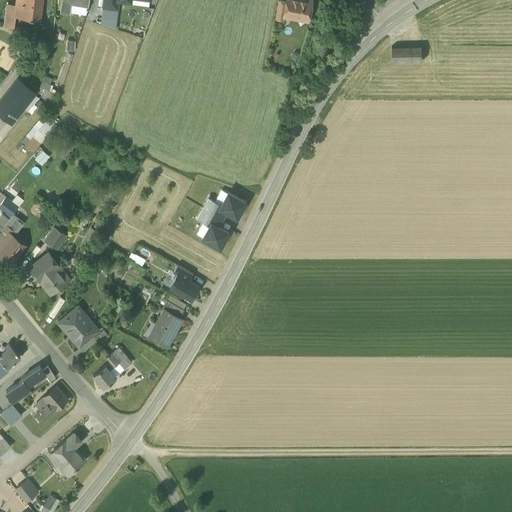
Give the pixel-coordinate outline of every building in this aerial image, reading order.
[(40,0),(16,0),(16,3),(15,13),(39,16),(40,0)] [(60,0),(59,9),(69,10),(71,1),(71,0),(60,0)] [(285,0),(276,0),(274,14),(283,16),(284,13),(283,13),(285,0)] [(310,0),(285,0),(283,13),(284,13),(307,17),(310,0)] [(16,3),(5,1),(3,23),(14,24),(15,13),(16,3)] [(422,43),(392,44),(392,56),(422,56),(422,43)] [(40,82),(49,85),(52,76),(43,73),(40,82)] [(34,89),(19,77),(12,85),(27,97),(33,90),(34,89)] [(54,89),(39,83),(36,89),(51,95),(54,89)] [(27,97),(12,85),(0,101),(0,109),(11,118),(22,104),(27,97)] [(27,97),(22,104),(26,108),(38,93),(33,90),(27,97)] [(46,114),(42,120),(51,128),(56,122),(46,114)] [(26,143),(33,149),(51,128),(42,120),(39,118),(21,139),(26,143)] [(26,143),(21,139),(17,144),(22,148),(26,143)] [(41,160),(48,152),(41,148),(35,156),(41,160)] [(218,204),(225,208),(235,214),(244,198),(227,188),(219,201),(218,204)] [(18,203),(5,193),(0,199),(0,204),(10,212),(18,203)] [(218,204),(219,201),(207,194),(202,204),(221,214),(225,208),(218,204)] [(210,217),(217,221),(221,214),(202,204),(196,214),(208,220),(210,217)] [(210,217),(208,220),(201,233),(219,243),(228,227),(217,221),(210,217)] [(1,224),(0,225),(0,238),(3,241),(9,233),(10,234),(15,228),(4,220),(1,224)] [(66,230),(53,222),(43,236),(56,244),(61,237),(63,238),(66,233),(64,232),(66,230)] [(10,234),(9,233),(3,241),(0,244),(0,254),(9,261),(17,250),(15,248),(20,241),(10,234)] [(48,248),(29,263),(39,276),(41,274),(51,287),(68,273),(48,248)] [(192,269),(176,260),(172,268),(175,270),(176,269),(188,276),(192,269)] [(188,276),(176,269),(175,270),(169,282),(190,294),(197,281),(188,276)] [(184,305),(166,295),(161,305),(163,306),(163,305),(179,314),(184,305)] [(76,303),(59,317),(72,332),(71,333),(78,342),(92,330),(83,320),(87,317),(76,303)] [(163,306),(155,319),(158,320),(151,333),(166,342),(172,332),(171,332),(181,315),(179,314),(163,305),(163,306)] [(103,325),(93,333),(100,342),(107,330),(103,325)] [(10,341),(0,349),(0,356),(1,357),(6,364),(19,352),(10,341)] [(117,343),(110,348),(115,355),(122,349),(117,343)] [(115,355),(110,348),(105,353),(109,357),(113,362),(114,362),(118,359),(118,358),(115,355)] [(122,349),(115,355),(118,358),(118,359),(123,365),(130,359),(122,349)] [(104,361),(93,371),(103,383),(114,373),(108,366),(113,362),(109,357),(104,361)] [(42,366),(39,362),(20,374),(22,376),(25,382),(44,370),(42,366)] [(48,362),(42,366),(44,370),(49,377),(54,373),(48,362)] [(27,384),(22,376),(5,386),(11,395),(27,384)] [(55,381),(36,398),(42,404),(36,409),(42,416),(67,394),(55,381)] [(83,455),(72,443),(80,436),(73,429),(50,449),(61,461),(60,462),(64,459),(71,466),(73,464),(73,465),(76,462),(75,462),(83,455)] [(0,431),(0,451),(10,443),(0,431)] [(26,475),(14,485),(25,498),(37,489),(26,475)] [(49,511),(58,498),(49,493),(40,510),(43,511),(49,511)]
